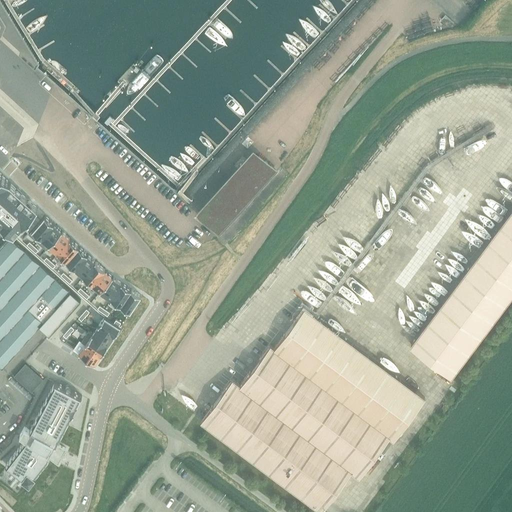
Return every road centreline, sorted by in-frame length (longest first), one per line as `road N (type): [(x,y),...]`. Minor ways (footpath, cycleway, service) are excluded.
road 1 (unclassified): [(140,407),(312,162),(343,95),(413,6)]
road 2 (unclassified): [(146,255),(119,266),(0,160)]
road 3 (unclassified): [(140,407),(280,511)]
road 4 (unclassified): [(80,511),(109,388)]
